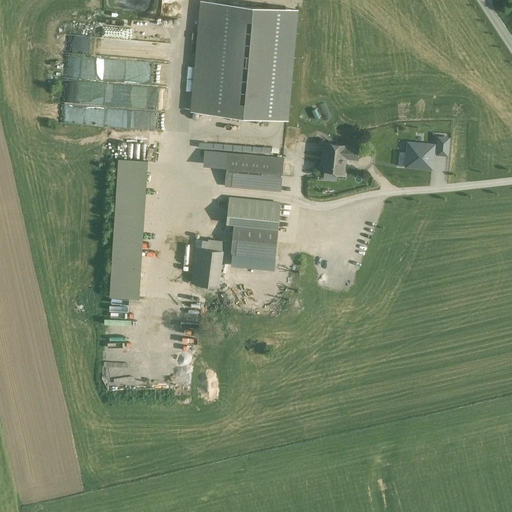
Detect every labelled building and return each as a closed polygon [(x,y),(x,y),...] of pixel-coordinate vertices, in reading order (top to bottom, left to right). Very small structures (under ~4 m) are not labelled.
[(300,12),(200,3),(190,114),(289,123),(300,12)] [(99,23),(98,36),(138,38),(138,25),(99,23)] [(46,77),(60,77),(59,46),(45,47),(46,77)] [(35,52),(16,52),(16,95),(34,95),(35,52)] [(358,146),(324,143),(323,157),(325,160),(324,169),(332,170),(333,172),(343,173),(344,162),(342,159),(342,156),(357,158),(358,146)] [(283,158),(228,154),(225,186),(280,190),(283,158)] [(148,160),(118,158),(112,253),(142,255),(148,160)] [(279,203),(230,198),(229,209),(278,214),(279,203)] [(278,214),(229,209),(228,223),(235,224),(277,228),(278,214)] [(277,228),(235,224),(232,253),(274,257),(277,228)] [(207,240),(196,239),(191,284),(202,285),(206,257),(207,240)] [(218,241),(207,240),(206,257),(220,259),(221,250),(218,241)] [(170,244),(167,244),(165,244),(164,244),(162,245),(161,245),(159,246),(157,248),(156,249),(155,250),(155,252),(154,254),(154,255),(154,257),(154,259),(154,261),(155,262),(156,263),(157,265),(159,267),(161,268),(163,269),(165,269),(167,269),(168,269),(170,268),(172,268),(173,266),(175,265),(176,264),(177,262),(178,260),(178,259),(178,258),(179,256),(178,255),(178,254),(178,252),(177,251),(176,249),(175,248),(174,247),(172,246),(170,244)] [(142,255),(112,253),(110,295),(139,297),(142,255)] [(220,259),(206,257),(202,285),(217,287),(220,259)] [(184,300),(182,309),(203,312),(206,289),(194,288),(194,294),(189,293),(188,300),(184,300)] [(107,298),(107,310),(125,310),(126,298),(107,298)] [(107,344),(123,342),(122,333),(116,334),(116,332),(106,333),(107,344)]
